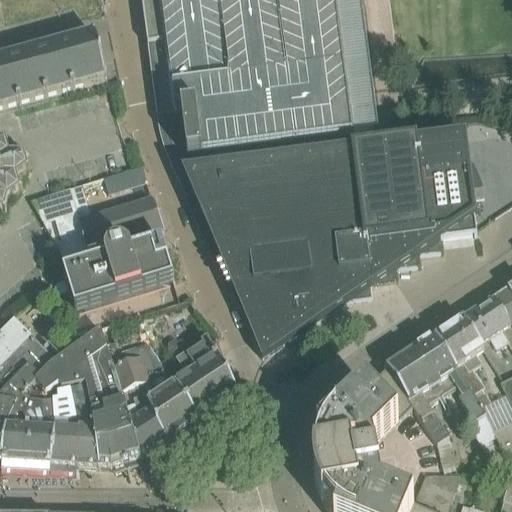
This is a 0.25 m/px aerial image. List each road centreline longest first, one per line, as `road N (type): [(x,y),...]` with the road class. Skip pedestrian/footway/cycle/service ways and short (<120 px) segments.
road 1 (residential): [(511,266),(365,360),(307,415),(284,460),(292,511)]
road 2 (unknown): [(209,0),(224,103),(236,113),(283,109)]
road 3 (unknown): [(337,104),(396,89),(381,0)]
